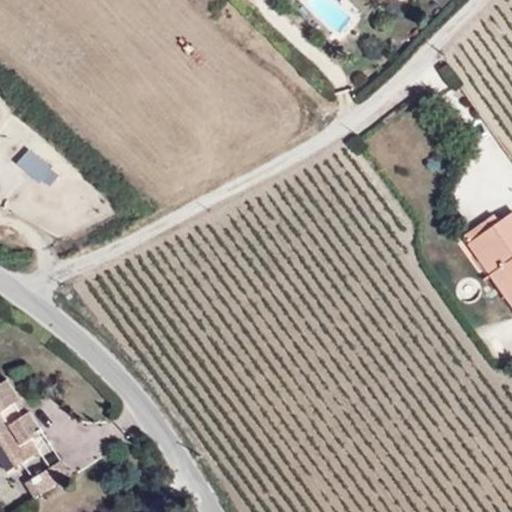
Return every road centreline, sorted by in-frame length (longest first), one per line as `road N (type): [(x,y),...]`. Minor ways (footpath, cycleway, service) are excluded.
road 1 (unclassified): [(26,298),(340,129),(477,0)]
road 2 (unclassified): [(207,511),(125,386),(26,298)]
